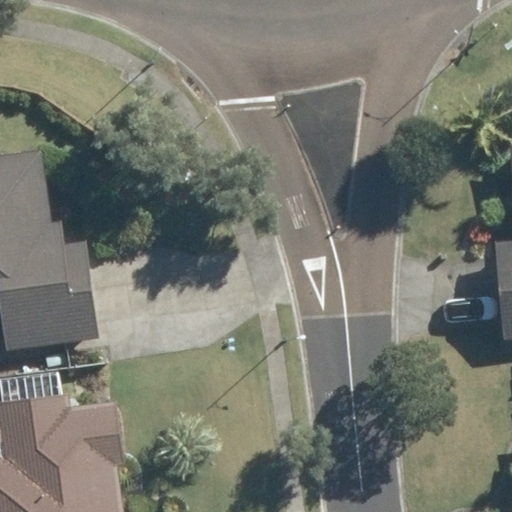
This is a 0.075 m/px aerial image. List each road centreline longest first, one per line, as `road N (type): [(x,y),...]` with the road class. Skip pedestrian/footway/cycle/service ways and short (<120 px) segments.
road 1 (residential): [(367,511),(340,49)]
road 2 (residential): [(340,49),(302,58),(245,54),(212,42),(160,0)]
